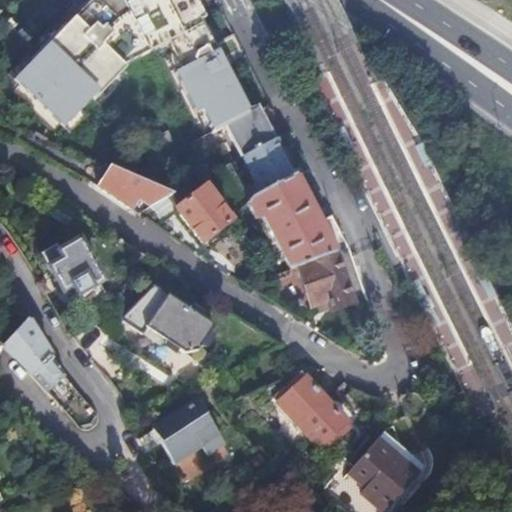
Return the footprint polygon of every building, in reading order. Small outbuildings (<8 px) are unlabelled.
[(190,0),(92,0),(90,1),(13,82),(63,131),(124,63),(166,44),(212,133),(221,126),(238,159),(272,139),(254,108),(247,113),(225,70),(245,63),(223,19),(204,25),(190,0)] [(292,176),(305,170),(302,163),(285,131),(272,139),(238,159),(251,182),(238,189),(244,201),(292,176)] [(167,200),(102,169),(93,186),(97,188),(126,207),(129,209),(136,199),(151,209),(167,200)] [(315,260),(347,248),(347,246),(330,214),(317,221),(292,176),(244,201),(242,206),(251,221),(258,218),(285,270),(292,268),(315,260)] [(199,192),(193,184),(182,191),(167,200),(198,243),(227,222),(202,190),(199,192)] [(248,252),(244,244),(240,237),(218,250),(232,263),(248,252)] [(48,246),(35,256),(58,289),(67,283),(84,307),(99,288),(94,280),(96,277),(71,240),(53,252),(48,246)] [(123,241),(109,252),(124,271),(146,257),(123,241)] [(365,299),(347,248),(315,260),(292,268),(307,308),(323,303),(327,312),(365,299)] [(153,287),(120,320),(142,336),(148,328),(184,353),(199,353),(216,328),(153,287)] [(42,343),(27,322),(1,345),(9,351),(18,362),(28,373),(31,376),(41,369),(54,383),(64,375),(61,371),(53,359),(42,343)] [(270,384),(259,358),(230,369),(242,395),(270,384)] [(304,374),(282,393),(286,397),(308,378),(304,374)] [(276,397),(301,425),(329,402),(308,378),(286,397),(282,393),(276,397)] [(194,401),(151,431),(155,437),(176,465),(187,457),(184,454),(200,443),(207,453),(223,441),(194,401)] [(329,402),(301,425),(324,452),(329,447),(326,442),(348,423),(334,408),(329,402)] [(382,437),(350,469),(366,485),(362,490),(383,511),(419,475),(382,437)]
